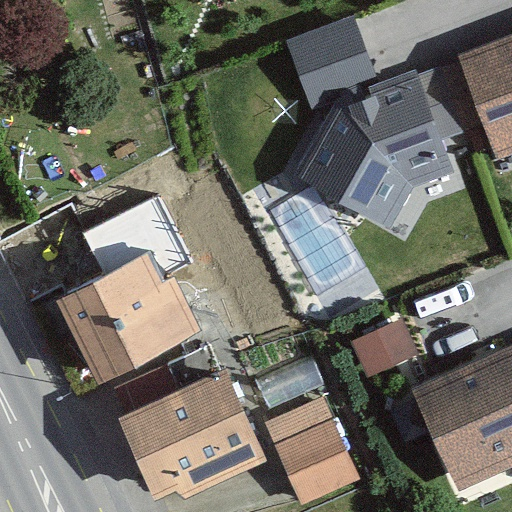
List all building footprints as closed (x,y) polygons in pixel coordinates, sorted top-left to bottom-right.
[(338,101),(379,85),(355,17),(288,40),(313,110),(338,101)] [(483,124),(496,159),(511,153),(511,34),(458,54),(460,61),(483,124)] [(418,76),(443,139),(483,124),(460,61),(418,76)] [(415,190),(456,175),(443,139),(418,76),(417,71),(379,85),(338,101),(295,171),(391,230),(415,190)] [(146,253),(53,300),(97,387),(204,334),(177,280),(163,287),(146,253)] [(403,320),(351,342),(366,377),(418,355),(403,320)] [(511,343),(413,390),(460,490),(511,466),(511,343)] [(228,368),(117,418),(153,500),(176,490),(187,500),(271,463),(228,368)] [(323,398),(266,422),(302,504),(359,480),(323,398)]
